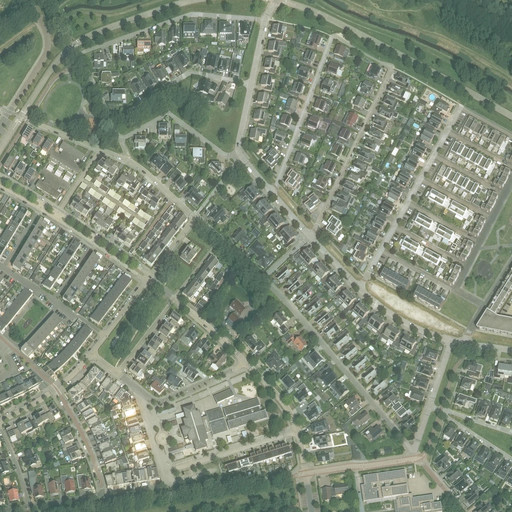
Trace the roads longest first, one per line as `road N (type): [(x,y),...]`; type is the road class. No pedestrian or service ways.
road 1 (residential): [(111,120),(79,54),(191,14),(264,20)]
road 2 (residential): [(413,452),(262,279)]
road 3 (residential): [(309,236),(391,67)]
road 4 (residential): [(269,191),(332,37)]
road 5 (unclassified): [(148,275),(195,217),(130,161)]
road 6 (residential): [(239,156),(223,154),(168,114),(120,139),(111,120)]
road 7 (residential): [(250,85),(189,73),(111,120)]
road 8 (residential): [(165,470),(297,431)]
